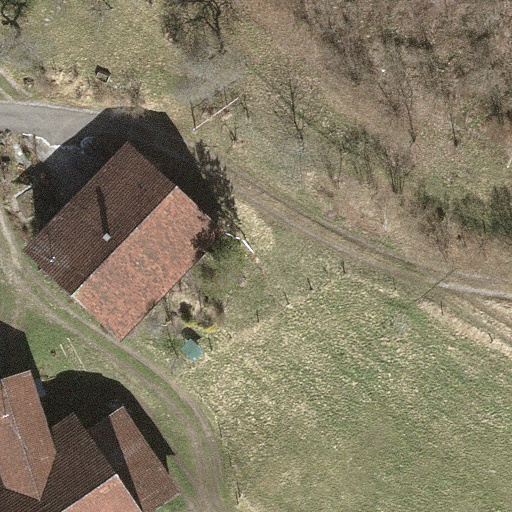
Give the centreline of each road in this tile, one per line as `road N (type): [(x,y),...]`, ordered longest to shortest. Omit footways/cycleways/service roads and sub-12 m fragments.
road 1 (track): [(0,125),(154,135),(300,221),(438,286),(511,291)]
road 2 (track): [(0,234),(20,296),(167,393),(221,511)]
